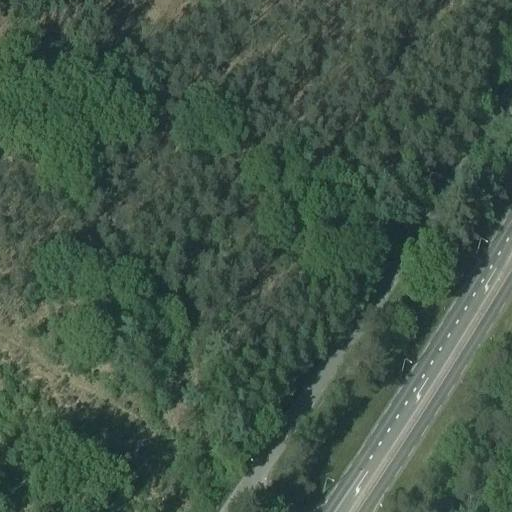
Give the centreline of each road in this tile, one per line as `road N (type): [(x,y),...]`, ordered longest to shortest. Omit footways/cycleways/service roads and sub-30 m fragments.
road 1 (unclassified): [(240,496),(511,94)]
road 2 (primary): [(511,232),(327,511)]
road 3 (primary): [(366,511),(511,298)]
